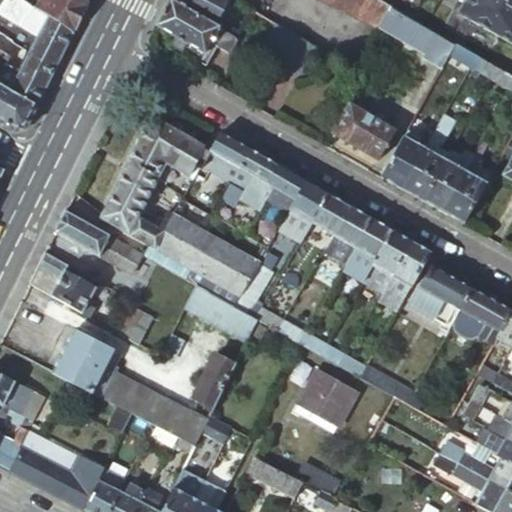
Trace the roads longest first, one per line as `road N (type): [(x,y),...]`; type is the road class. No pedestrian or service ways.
road 1 (residential): [(109,47),(511,276)]
road 2 (secondary): [(46,172),(109,47)]
